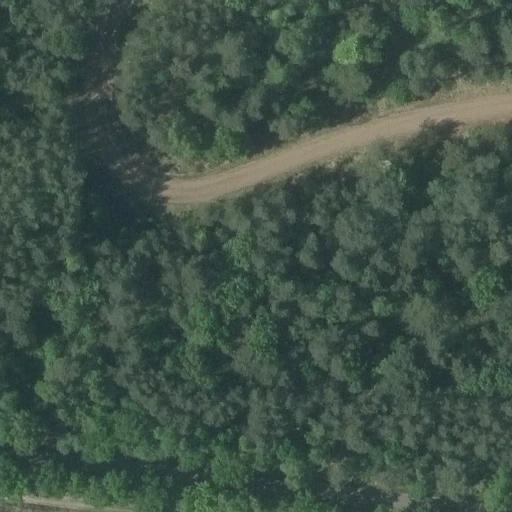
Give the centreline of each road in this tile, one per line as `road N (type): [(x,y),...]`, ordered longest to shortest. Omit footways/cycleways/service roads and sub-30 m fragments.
road 1 (track): [(121,0),(95,63),(98,137),(120,172),(157,189),(190,191),(392,126),(511,105)]
road 2 (unclassified): [(0,455),(482,511)]
